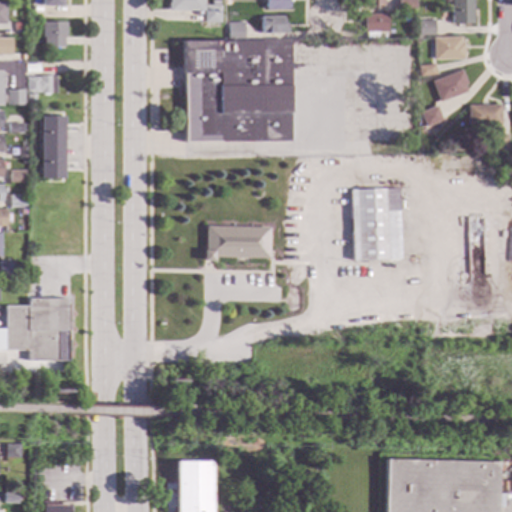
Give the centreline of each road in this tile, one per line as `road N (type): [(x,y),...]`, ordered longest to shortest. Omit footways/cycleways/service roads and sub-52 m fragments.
road 1 (tertiary): [(97,0),(103,511)]
road 2 (tertiary): [(136,511),(131,0)]
